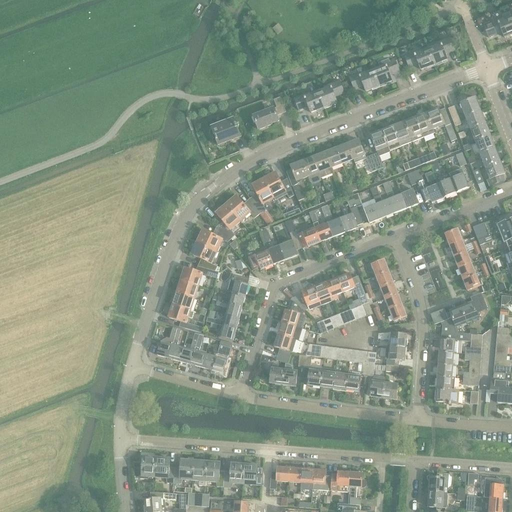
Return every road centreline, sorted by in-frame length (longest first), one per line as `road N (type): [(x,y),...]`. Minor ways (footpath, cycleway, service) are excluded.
road 1 (unclassified): [(462,7),(223,98),(149,97),(95,146),(0,184)]
road 2 (secondary): [(131,368),(182,220),(212,188),(281,147),(487,69)]
road 3 (residential): [(414,460),(119,439)]
road 4 (residential): [(241,397),(276,284),(396,236)]
road 5 (residential): [(417,422),(422,314),(396,236)]
road 6 (residential): [(417,422),(241,397)]
road 7 (residential): [(396,236),(511,192)]
